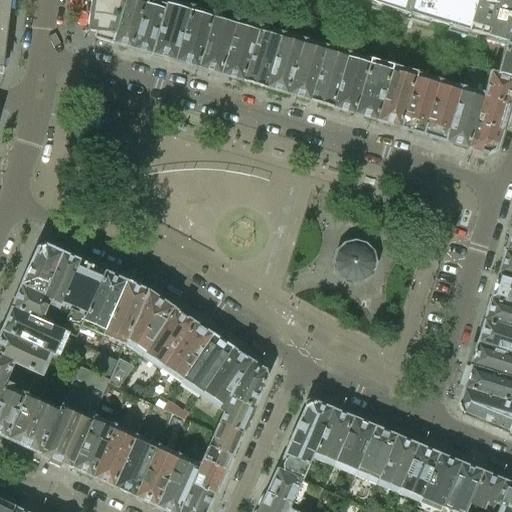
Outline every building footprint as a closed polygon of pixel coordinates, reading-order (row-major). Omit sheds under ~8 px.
[(0,0),(0,67),(2,68),(9,0),(0,0)] [(90,0),(87,31),(95,32),(93,38),(111,43),(123,0),(90,0)] [(131,49),(145,0),(123,0),(111,43),(131,49)] [(163,11),(166,4),(154,1),(150,0),(145,0),(131,49),(151,55),(163,11)] [(174,62),(190,5),(172,0),(167,0),(166,4),(163,11),(151,55),(174,62)] [(273,0),(272,7),(280,10),(282,0),(273,0)] [(389,12),(392,0),(372,0),(371,4),(371,6),(389,12)] [(413,0),(392,0),(389,12),(408,18),(409,15),(413,0)] [(477,0),(413,0),(409,15),(468,32),(477,0)] [(506,44),(511,21),(511,0),(477,0),(468,32),(504,43),(506,44)] [(196,68),(213,12),(190,5),(174,62),(196,68)] [(218,75),(235,18),(213,12),(196,68),(218,75)] [(241,81),(258,25),(235,18),(218,75),(241,81)] [(511,77),(511,21),(506,44),(504,43),(499,62),(496,72),(511,77)] [(264,88),(280,32),(258,25),(241,81),(264,88)] [(331,108),(348,52),(353,34),(345,31),(339,49),(324,45),(308,101),(331,108)] [(286,95),(302,38),(280,32),(264,88),(286,95)] [(308,101),(324,45),(302,38),(286,95),(308,101)] [(353,114),(370,58),(348,52),(331,108),(353,114)] [(376,121),(393,65),(370,58),(353,114),(376,121)] [(399,128),(416,72),(393,65),(376,121),(399,128)] [(508,104),(511,89),(511,77),(496,72),(490,71),(486,84),(483,92),(482,97),(508,104)] [(422,135),(438,79),(416,72),(399,128),(422,135)] [(444,141),(461,85),(438,79),(422,135),(444,141)] [(467,148),(482,97),(483,92),(461,85),(444,141),(467,148)] [(494,150),(508,104),(482,97),(467,148),(487,154),(494,150)] [(71,134),(71,136),(69,146),(80,149),(78,157),(85,159),(86,154),(103,158),(107,137),(90,133),(91,129),(84,128),(83,137),(71,134)] [(140,179),(135,168),(113,178),(119,192),(140,179)] [(372,254),(366,249),(359,246),(351,245),(344,248),(338,252),(333,259),(332,266),(332,273),(335,280),(340,285),(346,288),(353,290),(360,289),(366,286),(371,281),(375,275),(376,268),(375,261),(372,254)] [(37,249),(21,285),(44,295),(61,253),(45,246),(37,249)] [(511,253),(504,251),(497,273),(511,277),(511,253)] [(79,261),(61,253),(44,295),(53,299),(51,302),(61,306),(79,261)] [(79,261),(61,306),(58,312),(75,319),(72,328),(79,331),(83,322),(104,272),(79,261)] [(126,282),(104,272),(83,322),(96,328),(94,332),(103,336),(126,282)] [(511,277),(497,273),(490,298),(511,304),(511,277)] [(146,292),(126,282),(103,336),(112,340),(114,336),(126,341),(146,292)] [(21,285),(11,309),(43,322),(51,302),(53,299),(44,295),(21,285)] [(172,309),(146,292),(126,341),(143,352),(172,309)] [(511,304),(490,298),(483,321),(511,329),(511,304)] [(1,331),(51,353),(56,355),(66,332),(43,322),(11,309),(1,331)] [(193,323),(172,309),(143,352),(164,367),(193,323)] [(511,329),(483,321),(476,344),(511,354),(511,329)] [(212,336),(193,323),(164,367),(183,379),(212,336)] [(42,375),(51,353),(1,331),(0,333),(0,356),(14,363),(36,372),(42,375)] [(202,392),(231,349),(212,336),(183,379),(197,389),(182,411),(168,402),(162,410),(183,421),(202,392)] [(511,354),(476,344),(469,366),(511,378),(511,354)] [(250,362),(231,349),(202,392),(221,405),(228,396),(250,362)] [(0,393),(5,382),(12,366),(14,363),(0,356),(0,393)] [(70,468),(91,422),(99,406),(97,405),(107,384),(122,390),(133,365),(118,358),(108,380),(77,366),(59,409),(57,413),(39,454),(70,468)] [(263,371),(250,362),(228,396),(252,407),(266,378),(263,371)] [(511,403),(511,378),(469,366),(462,388),(511,403)] [(5,382),(0,393),(0,435),(6,439),(24,400),(12,394),(15,386),(5,382)] [(507,432),(511,415),(511,403),(462,388),(457,405),(461,413),(507,432)] [(252,407),(228,396),(221,405),(218,410),(223,413),(207,448),(229,458),(252,407)] [(24,400),(6,439),(22,446),(41,405),(25,398),(24,400)] [(305,406),(277,469),(301,480),(313,450),(330,409),(314,402),(305,406)] [(41,405),(22,446),(39,454),(57,413),(41,405)] [(351,418),(330,409),(313,450),(334,459),(351,418)] [(373,427),(351,418),(334,459),(356,468),(373,427)] [(91,478),(112,432),(91,422),(70,468),(91,478)] [(395,436),(373,427),(356,468),(377,476),(395,436)] [(112,432),(91,478),(112,487),(133,442),(112,432)] [(416,445),(395,436),(377,476),(399,485),(416,445)] [(133,442),(112,487),(134,497),(154,451),(133,442)] [(438,454),(416,445),(399,485),(421,494),(438,454)] [(207,448),(196,471),(190,485),(213,495),(229,458),(207,448)] [(154,451),(134,497),(155,507),(175,461),(154,451)] [(460,463),(438,454),(421,494),(443,503),(460,463)] [(175,461),(155,507),(166,511),(177,511),(190,485),(196,471),(175,461)] [(464,511),(468,504),(481,472),(460,463),(443,503),(439,511),(464,511)] [(294,494),(301,480),(277,469),(266,493),(290,504),(294,494)] [(503,481),(481,472),(468,504),(483,511),(485,505),(492,508),(494,503),(503,481)] [(511,484),(503,481),(494,503),(504,507),(511,510),(511,484)] [(205,511),(213,495),(190,485),(177,511),(205,511)] [(285,511),(290,504),(266,493),(257,511),(285,511)] [(299,511),(297,511),(303,498),(294,494),(290,504),(285,511),(299,511)] [(0,511),(11,511),(14,507),(0,501),(0,511)]
